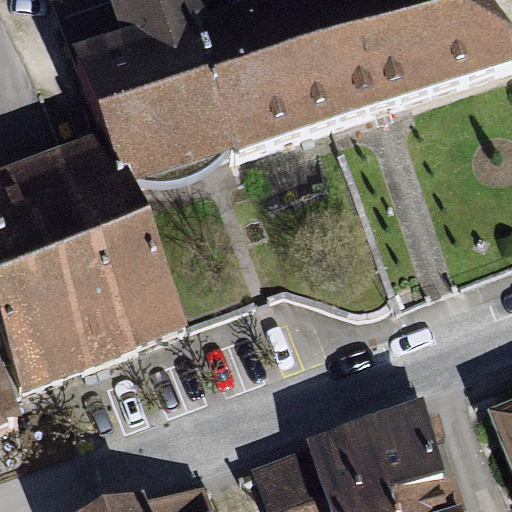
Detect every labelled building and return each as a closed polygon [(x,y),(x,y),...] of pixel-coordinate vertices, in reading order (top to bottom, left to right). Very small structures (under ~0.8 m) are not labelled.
[(511,96),(511,10),(502,0),(445,0),(421,7),(418,0),(317,0),(322,17),(235,42),(121,72),(77,84),(117,166),(133,198),(182,183),(198,197),(220,200),(240,192),(252,171),(511,96)] [(101,0),(121,72),(235,42),(223,0),(101,0)] [(117,166),(59,189),(130,385),(212,356),(133,198),(117,166)] [(50,411),(130,385),(59,189),(0,209),(0,261),(35,372),(50,411)] [(0,459),(59,437),(50,411),(35,372),(21,378),(0,324),(0,459)] [(440,424),(386,442),(412,511),(437,511),(469,504),(440,424)] [(511,424),(495,431),(511,472),(511,424)] [(317,469),(332,511),(412,511),(386,442),(317,469)] [(332,511),(317,469),(256,490),(264,511),(332,511)]
